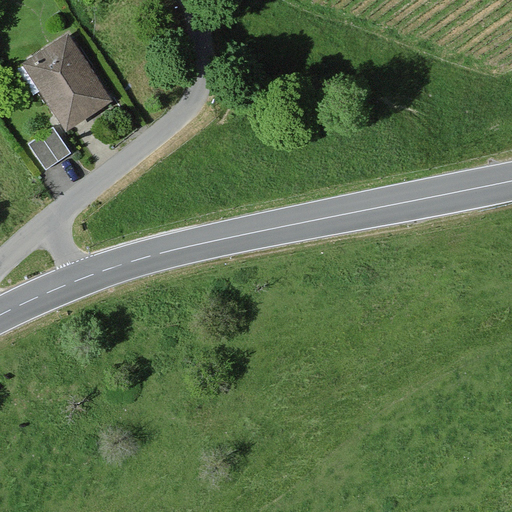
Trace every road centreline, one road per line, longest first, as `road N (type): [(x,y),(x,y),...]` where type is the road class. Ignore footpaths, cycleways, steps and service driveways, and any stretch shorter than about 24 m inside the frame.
road 1 (secondary): [(511,180),(175,249),(77,280)]
road 2 (residential): [(64,205),(174,121),(191,95),(202,69),(188,0)]
